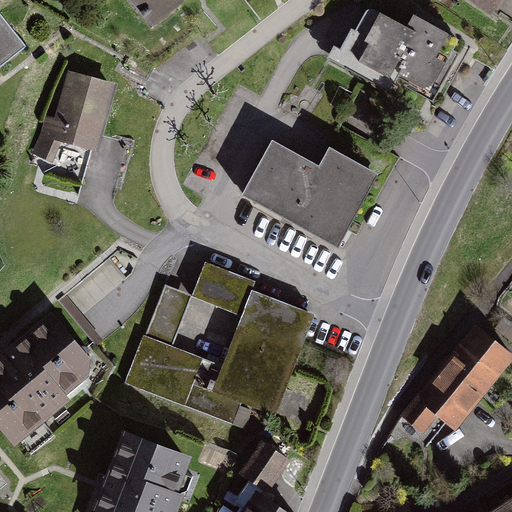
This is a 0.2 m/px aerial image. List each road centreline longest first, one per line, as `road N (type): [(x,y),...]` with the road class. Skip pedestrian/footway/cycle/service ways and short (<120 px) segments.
road 1 (residential): [(188,227),(166,181),(167,126),(204,78),(306,0)]
road 2 (tertiary): [(396,317),(511,90)]
road 3 (unknown): [(188,227),(252,138),(293,62),(330,37)]
road 4 (residential): [(396,317),(188,227)]
road 5 (tertiary): [(324,511),(396,317)]
road 6 (residential): [(188,227),(154,260),(142,286),(102,319)]
